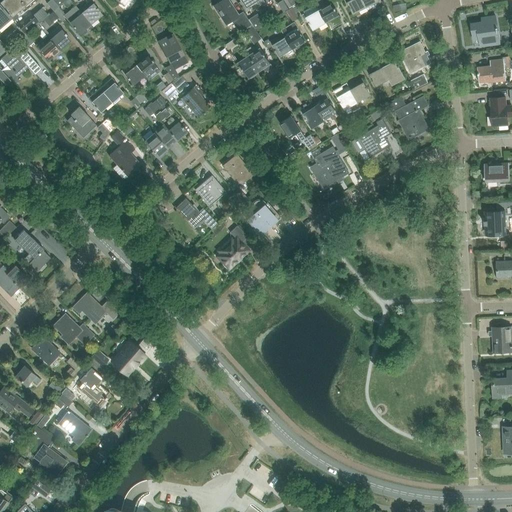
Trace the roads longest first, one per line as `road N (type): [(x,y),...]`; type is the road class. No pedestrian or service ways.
road 1 (residential): [(102,240),(243,117),(443,5)]
road 2 (tertiary): [(474,500),(396,491),(328,465),(278,427),(196,339)]
road 3 (residential): [(196,339),(310,228),(377,181),(458,147)]
road 4 (residential): [(62,511),(196,339)]
road 5 (residential): [(0,138),(167,0)]
road 6 (residential): [(474,500),(468,307)]
road 7 (residential): [(468,307),(458,147)]
road 8 (residential): [(0,345),(102,240)]
road 9 (residential): [(458,147),(443,5)]
road 10 (tertiary): [(102,240),(0,146)]
road 11 (tertiary): [(196,339),(102,240)]
